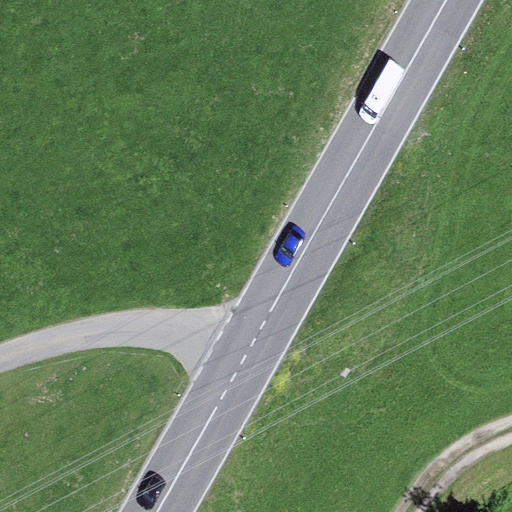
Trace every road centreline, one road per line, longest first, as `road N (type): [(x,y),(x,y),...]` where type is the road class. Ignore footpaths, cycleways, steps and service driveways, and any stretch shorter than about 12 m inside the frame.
road 1 (primary): [(449,0),(160,511)]
road 2 (track): [(249,349),(178,331),(102,331),(0,358)]
